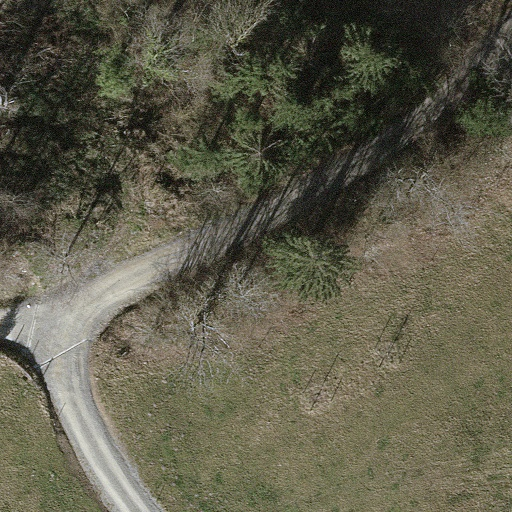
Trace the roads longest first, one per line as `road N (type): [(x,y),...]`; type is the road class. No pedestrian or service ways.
road 1 (track): [(55,319),(341,173),(448,97),(511,34)]
road 2 (track): [(55,319),(67,384),(95,446),(140,511)]
